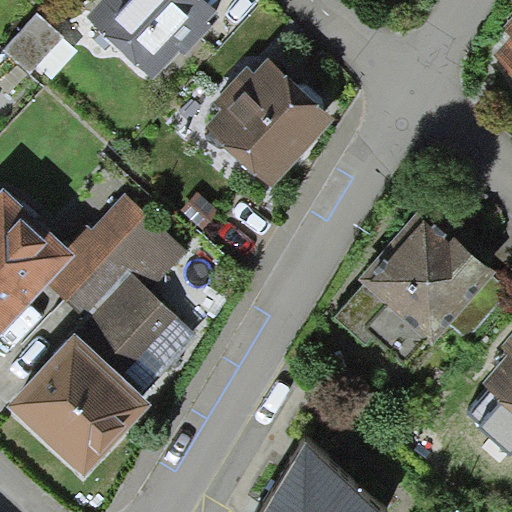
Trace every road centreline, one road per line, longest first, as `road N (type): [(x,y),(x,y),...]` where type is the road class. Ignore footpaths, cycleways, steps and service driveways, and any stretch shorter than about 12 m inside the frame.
road 1 (residential): [(406,77),(154,511)]
road 2 (residential): [(406,77),(511,169)]
